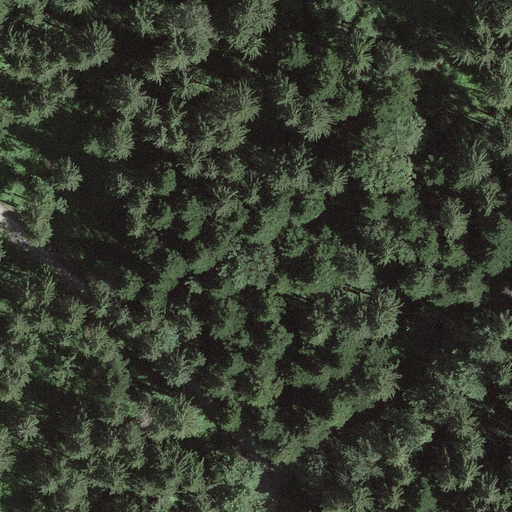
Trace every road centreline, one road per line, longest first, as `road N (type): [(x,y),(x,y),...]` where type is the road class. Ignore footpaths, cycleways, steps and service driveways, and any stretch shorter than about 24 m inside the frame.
road 1 (track): [(270,511),(272,459),(205,389),(0,214)]
road 2 (track): [(511,308),(440,385),(339,445),(272,459)]
